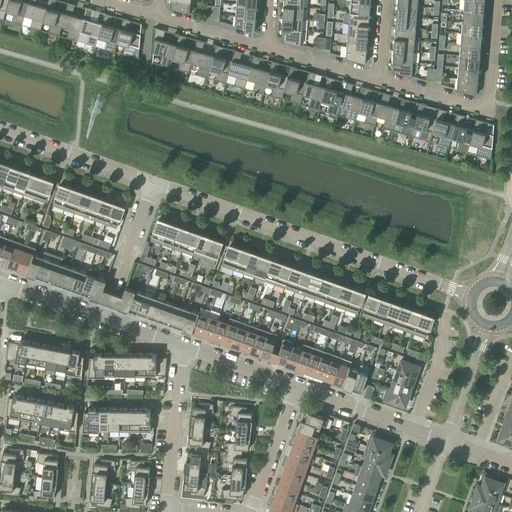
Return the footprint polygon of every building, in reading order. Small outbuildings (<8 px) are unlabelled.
[(8,0),(0,0),(0,18),(3,20),(8,0)] [(28,2),(27,2),(19,0),(8,0),(3,20),(21,25),(28,2)] [(46,8),(34,4),(35,0),(28,0),(27,2),(28,2),(21,25),(40,30),(46,8)] [(65,13),(53,10),(55,0),(48,0),(46,8),(40,30),(59,36),(65,13)] [(189,13),(191,0),(190,0),(170,0),(170,8),(189,13)] [(370,13),(371,2),(351,0),(350,12),(370,13)] [(483,12),(484,0),(479,0),(464,0),(463,10),(483,12)] [(84,18),(83,18),(72,15),(75,5),(68,3),(65,13),(59,36),(77,41),(84,18)] [(256,18),(257,6),(237,4),(236,16),(256,18)] [(416,17),(417,6),(397,4),(396,16),(416,17)] [(212,18),(213,6),(206,5),(205,17),(212,18)] [(303,19),(304,8),(284,6),(283,18),(303,19)] [(102,24),(102,23),(90,20),(93,10),(86,8),(83,18),(84,18),(77,41),(96,46),(98,37),(102,24)] [(482,23),(483,12),(463,10),(462,21),(482,23)] [(369,25),(370,13),(350,12),(349,23),(369,25)] [(102,24),(98,37),(106,39),(103,48),(114,51),(121,29),(120,29),(109,25),(112,15),(105,13),(102,23),(102,24)] [(254,32),(256,18),(236,16),(235,26),(254,32)] [(415,29),(416,17),(396,16),(396,27),(415,29)] [(123,18),(120,29),(121,29),(114,51),(138,58),(140,34),(127,31),(130,20),(123,18)] [(303,19),(283,18),(282,29),(302,31),(303,19)] [(481,35),(482,23),(462,21),(462,33),(481,35)] [(368,36),(369,25),(349,23),(348,34),(368,36)] [(176,45),(162,41),(165,30),(155,27),(155,28),(152,62),(170,67),(176,45)] [(415,40),(415,29),(396,27),(395,38),(415,40)] [(302,31),(282,29),(281,39),(300,45),(302,31)] [(480,46),(481,35),(462,33),(461,44),(480,46)] [(195,50),(194,50),(183,47),(186,36),(179,34),(176,45),(170,67),(188,73),(195,50)] [(367,48),(368,36),(348,34),(347,46),(367,48)] [(106,39),(98,37),(96,46),(103,48),(106,39)] [(323,49),(324,37),(317,37),(316,48),(323,49)] [(331,38),(324,37),(323,49),(330,50),(331,38)] [(414,51),(415,40),(395,38),(394,50),(414,51)] [(213,55),(201,52),(204,41),(197,39),(194,50),(195,50),(188,73),(207,78),(213,55)] [(480,57),(480,46),(461,44),(460,55),(480,57)] [(232,61),(232,60),(220,57),(223,47),(216,45),(213,55),(207,78),(226,83),(232,61)] [(365,63),(367,48),(347,46),(346,58),(365,63)] [(250,66),(239,62),(242,52),(235,50),(232,60),(232,61),(226,83),(244,88),(250,66)] [(413,63),(414,51),(394,50),(393,61),(413,63)] [(269,71),(257,68),(260,57),(253,55),(250,66),(244,88),(263,94),(269,71)] [(479,69),(480,57),(460,55),(459,67),(479,69)] [(288,76),(287,76),(276,73),(279,63),(272,61),(269,71),(263,94),(281,99),(288,76)] [(418,63),(413,63),(393,61),(392,71),(411,76),(412,74),(413,74),(415,73),(416,72),(417,71),(418,63)] [(306,82),(294,78),(297,68),(290,66),(287,76),(288,76),(281,99),(300,104),(306,82)] [(478,80),(479,69),(459,67),(458,78),(478,80)] [(441,81),(442,69),(437,69),(435,69),(434,81),(441,81)] [(325,87),(324,87),(313,84),(316,73),(309,71),(306,82),(300,104),(319,110),(325,87)] [(343,92),(331,89),(334,78),(327,77),(324,87),(325,87),(319,110),(337,115),(343,92)] [(476,95),(478,80),(458,78),(457,89),(476,95)] [(362,98),(362,97),(350,94),(353,84),(346,82),(343,92),(337,115),(356,120),(362,98)] [(381,103),(380,103),(369,99),(372,89),(365,87),(362,97),(362,98),(356,120),(374,126),(381,103)] [(399,108),(387,105),(390,94),(383,92),(380,103),(381,103),(374,126),(393,131),(399,108)] [(418,113),(417,113),(406,110),(409,100),(402,98),(399,108),(393,131),(411,136),(418,113)] [(436,119),(424,115),(427,105),(420,103),(417,113),(418,113),(411,136),(430,141),(436,119)] [(455,124),(443,121),(446,110),(439,108),(436,119),(430,141),(449,147),(455,124)] [(473,129),(462,126),(464,116),(457,114),(455,124),(449,147),(467,152),(473,129)] [(476,119),(473,129),(467,152),(491,159),(493,135),(480,131),(483,121),(476,119)] [(0,186),(3,187),(10,166),(0,163),(0,186)] [(13,191),(21,170),(10,166),(3,187),(13,191)] [(23,195),(31,173),(21,170),(13,191),(23,195)] [(33,198),(41,177),(31,173),(23,195),(33,198)] [(52,181),(41,177),(33,198),(45,202),(51,186),(50,186),(52,181)] [(64,209),(72,188),(61,184),(59,189),(58,189),(53,205),(64,209)] [(74,213),(82,192),(72,188),(64,209),(74,213)] [(84,216),(92,195),(82,192),(74,213),(84,216)] [(95,220),(102,199),(92,195),(84,216),(95,220)] [(105,224),(112,202),(102,199),(95,220),(105,224)] [(123,206),(112,202),(105,224),(116,228),(122,212),(121,211),(123,206)] [(162,244),(170,223),(159,219),(157,224),(156,224),(150,240),(162,244)] [(172,248),(180,226),(170,223),(162,244),(172,248)] [(182,251),(190,230),(180,226),(172,248),(182,251)] [(193,255),(200,234),(190,230),(182,251),(193,255)] [(203,258),(210,237),(200,234),(193,255),(203,258)] [(221,241),(210,237),(203,258),(201,262),(213,266),(220,247),(219,246),(221,241)] [(16,242),(6,238),(0,255),(0,262),(7,266),(16,242)] [(99,239),(97,245),(109,249),(111,243),(99,239)] [(26,245),(16,242),(7,266),(17,269),(26,245)] [(234,269),(241,248),(230,244),(229,250),(228,249),(222,265),(234,269)] [(35,248),(26,245),(17,269),(26,272),(27,272),(34,253),(35,248)] [(244,273),(251,252),(241,248),(234,269),(244,273)] [(53,255),(44,252),(42,257),(35,277),(44,280),(53,255)] [(254,277),(261,256),(251,252),(244,273),(254,277)] [(34,253),(27,272),(26,272),(26,274),(35,277),(42,257),(34,254),(34,253)] [(62,258),(53,255),(44,280),(53,283),(60,264),(62,258)] [(143,261),(155,265),(157,259),(145,255),(143,261)] [(264,280),(272,259),(261,256),(254,277),(264,280)] [(274,284),(282,263),(272,259),(264,280),(274,284)] [(284,287),(292,266),(282,263),(274,284),(284,287)] [(69,267),(60,264),(53,283),(62,287),(69,267)] [(295,291),(302,270),(292,266),(284,287),(295,291)] [(78,270),(69,267),(62,287),(71,290),(78,270)] [(87,273),(78,270),(71,290),(80,293),(87,273)] [(305,295),(312,274),(302,270),(295,291),(305,295)] [(96,277),(87,273),(80,293),(89,296),(96,277)] [(315,298),(323,277),(312,274),(305,295),(315,298)] [(106,280),(96,277),(89,296),(109,303),(113,292),(103,288),(106,280)] [(325,302),(333,281),(323,277),(315,298),(325,302)] [(335,306),(343,285),(333,281),(325,302),(335,306)] [(346,309),(353,288),(343,285),(335,306),(346,309)] [(116,293),(113,292),(109,303),(112,304),(128,310),(129,309),(128,309),(135,290),(125,287),(122,295),(116,293)] [(365,292),(353,288),(346,309),(357,313),(365,292)] [(277,300),(281,291),(276,289),(273,299),(277,300)] [(144,294),(135,290),(128,309),(129,309),(128,310),(137,313),(144,294)] [(153,297),(144,294),(137,313),(146,317),(153,297)] [(373,319),(381,298),(369,294),(362,315),(373,319)] [(162,300),(153,297),(146,317),(155,320),(162,300)] [(384,323),(391,302),(381,298),(373,319),(384,323)] [(171,303),(162,300),(155,320),(164,323),(171,303)] [(394,326),(401,305),(391,302),(384,323),(394,326)] [(180,306),(171,303),(164,323),(173,326),(180,306)] [(404,330),(411,309),(401,305),(394,326),(404,330)] [(189,310),(180,306),(173,326),(182,329),(189,310)] [(414,334),(422,313),(411,309),(404,330),(414,334)] [(198,313),(189,310),(182,329),(192,333),(192,331),(199,311),(198,311),(198,313)] [(199,311),(192,331),(201,335),(208,316),(199,313),(199,311)] [(220,314),(210,311),(208,316),(201,335),(211,338),(218,320),(220,314)] [(432,316),(422,313),(414,334),(426,338),(431,322),(430,322),(432,316)] [(239,321),(230,318),(228,323),(237,327),(239,321)] [(227,323),(218,320),(211,338),(221,342),(227,323)] [(249,324),(239,321),(237,327),(230,345),(240,348),(249,324)] [(228,323),(227,323),(221,342),(230,345),(237,327),(228,323)] [(258,328),(249,324),(240,348),(250,352),(258,328)] [(268,331),(258,328),(250,352),(259,355),(268,331)] [(278,335),(268,331),(259,355),(272,360),(275,361),(278,354),(275,353),(272,352),(278,335)] [(293,342),(283,339),(278,354),(275,361),(285,364),(292,346),(293,342)] [(26,363),(30,341),(22,340),(22,341),(19,340),(18,343),(8,341),(6,359),(26,363)] [(36,364),(40,343),(30,341),(26,363),(26,362),(36,364)] [(45,369),(50,345),(40,343),(36,364),(45,366),(45,369)] [(313,347),(303,344),(301,350),(295,368),(304,371),(313,347)] [(55,371),(60,347),(50,345),(45,369),(55,371)] [(301,350),(292,346),(285,364),(295,368),(301,350)] [(65,372),(70,349),(60,347),(55,371),(65,372)] [(323,351),(313,347),(304,371),(314,375),(323,351)] [(409,348),(407,354),(419,358),(421,352),(409,348)] [(70,349),(65,372),(82,376),(84,355),(80,354),(80,352),(70,350),(70,349)] [(332,354),(323,351),(314,375),(324,378),(332,354)] [(105,376),(105,352),(104,353),(94,353),(94,356),(90,356),(88,376),(105,376)] [(115,377),(115,353),(105,352),(105,376),(115,377)] [(125,377),(125,353),(115,353),(115,377),(125,377)] [(135,377),(135,353),(125,353),(125,377),(135,377)] [(145,377),(146,353),(135,353),(135,377),(145,377)] [(153,353),(146,353),(145,377),(146,377),(146,375),(165,375),(167,357),(156,357),(156,354),(153,354),(153,353)] [(342,358),(332,354),(324,378),(333,382),(340,363),(342,358)] [(401,360),(398,370),(415,376),(419,365),(414,363),(414,364),(401,360)] [(349,366),(340,363),(333,382),(342,385),(343,385),(350,365),(349,365),(349,366)] [(370,367),(360,364),(358,370),(351,390),(361,393),(370,367)] [(351,365),(350,365),(343,385),(342,385),(342,386),(351,390),(358,370),(350,367),(351,365)] [(412,385),(415,376),(398,370),(394,379),(412,385)] [(408,395),(412,385),(394,379),(391,388),(388,388),(408,395)] [(367,385),(363,397),(370,399),(374,387),(367,385)] [(404,406),(408,395),(388,388),(384,401),(396,405),(397,402),(400,403),(400,404),(404,406)] [(20,420),(24,396),(17,395),(17,396),(13,395),(13,398),(8,397),(6,415),(9,416),(9,418),(20,420)] [(30,422),(34,398),(24,396),(20,420),(30,422)] [(40,421),(44,400),(34,398),(30,422),(31,419),(40,421)] [(50,425),(54,402),(44,400),(40,421),(50,422),(49,425),(50,425)] [(60,427),(64,404),(54,402),(50,425),(60,427)] [(190,425),(204,426),(212,427),(212,425),(205,423),(206,413),(213,413),(213,414),(214,414),(213,404),(199,402),(198,407),(192,407),(190,425)] [(65,404),(64,404),(60,427),(76,430),(78,410),(74,409),(75,407),(64,405),(65,404)] [(237,416),(236,430),(250,431),(252,413),(246,412),(246,407),(232,406),(229,415),(230,416),(230,414),(237,416)] [(99,431),(99,407),(99,408),(89,408),(89,411),(84,411),(82,431),(99,431)] [(109,431),(110,407),(99,407),(99,431),(109,431)] [(119,432),(120,408),(110,407),(109,431),(119,432)] [(130,432),(130,408),(120,408),(119,432),(130,432)] [(140,432),(140,408),(130,408),(130,432),(140,432)] [(147,408),(140,408),(140,432),(150,432),(150,430),(154,430),(155,412),(151,412),(150,409),(147,409),(147,408)] [(302,419),(321,426),(326,428),(330,419),(306,410),(302,419)] [(302,419),(299,429),(300,430),(319,436),(319,435),(318,434),(321,426),(302,419)] [(511,431),(511,421),(506,419),(502,429),(511,431)] [(354,423),(352,429),(358,431),(360,425),(354,423)] [(203,440),(204,426),(190,425),(188,443),(194,444),(194,448),(208,450),(211,441),(210,440),(210,442),(203,440)] [(299,429),(296,438),(314,445),(317,436),(319,436),(300,430),(299,429)] [(511,446),(511,431),(502,429),(498,440),(503,441),(504,440),(507,442),(506,444),(511,446)] [(248,449),(250,431),(236,430),(235,443),(227,443),(227,442),(227,452),(242,453),(242,449),(248,449)] [(372,433),(367,446),(370,447),(390,454),(395,441),(372,433)] [(296,438),(292,448),(311,454),(314,445),(296,438)] [(392,454),(390,454),(370,447),(367,446),(364,455),(367,456),(388,464),(392,454)] [(3,452),(1,470),(15,472),(16,459),(24,458),(23,449),(9,448),(9,453),(3,452)] [(209,460),(208,450),(194,448),(194,453),(188,452),(186,471),(200,472),(201,459),(208,458),(208,460),(209,460)] [(292,448),(289,457),(307,464),(311,454),(292,448)] [(241,458),(242,453),(227,452),(225,461),(226,460),(233,462),(231,475),(245,477),(247,458),(241,458)] [(44,463),(42,477),(56,478),(58,460),(52,459),(53,454),(38,453),(36,461),(44,463)] [(385,474),(388,464),(367,456),(363,466),(381,472),(381,473),(385,474)] [(289,457),(285,467),(304,473),(307,464),(289,457)] [(94,463),(92,482),(106,483),(107,470),(115,469),(115,460),(100,459),(100,464),(94,463)] [(135,471),(134,484),(148,485),(150,467),(144,466),(144,461),(130,460),(128,468),(135,471)] [(377,482),(381,473),(381,472),(363,466),(358,464),(354,474),(360,476),(377,482)] [(285,467),(282,477),(300,483),(304,473),(285,467)] [(13,485),(15,472),(1,470),(0,477),(0,488),(5,489),(4,494),(19,496),(21,487),(13,485)] [(198,485),(200,472),(186,471),(184,489),(190,490),(189,495),(204,496),(206,486),(205,487),(198,485)] [(484,473),(479,485),(479,486),(499,493),(502,494),(506,481),(484,473)] [(243,495),(245,477),(231,475),(230,489),(223,489),(223,488),(222,488),(223,498),(237,499),(238,494),(243,495)] [(374,491),(377,482),(360,476),(356,485),(374,491)] [(54,496),(56,478),(42,477),(41,490),(33,490),(34,499),(48,501),(48,496),(54,496)] [(282,477),(279,486),(297,493),(300,483),(282,477)] [(105,496),(106,483),(92,482),(90,500),(96,501),(96,506),(110,507),(112,499),(105,496)] [(146,504),(148,485),(134,484),(133,497),(125,498),(125,503),(125,507),(128,507),(140,508),(140,503),(146,504)] [(370,501),(374,491),(356,485),(353,495),(370,501)] [(496,502),(499,493),(479,486),(479,485),(478,485),(474,495),(496,502)] [(279,486),(275,496),(293,502),(297,493),(279,486)] [(367,511),(370,501),(353,495),(350,504),(367,511)] [(492,511),(496,502),(474,495),(471,505),(475,506),(492,511)] [(271,509),(269,511),(270,511),(277,511),(278,508),(288,511),(295,511),(298,504),(293,502),(275,496),(271,509)] [(366,511),(367,511),(350,504),(346,503),(343,511),(366,511)]
